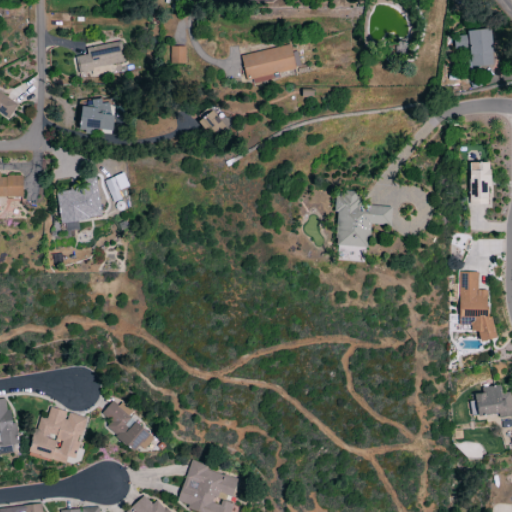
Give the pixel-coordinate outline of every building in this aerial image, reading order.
[(492,66),(491,30),(465,31),(466,36),(453,37),(453,49),(467,49),(468,71),(480,70),(480,67),(492,66)] [(86,49),(87,55),(75,57),(77,71),(122,65),(119,45),(86,49)] [(246,83),(295,74),(290,45),(240,55),(246,83)] [(185,47),(169,47),(170,64),(185,64),(185,47)] [(0,114),(8,119),(17,104),(0,93),(0,114)] [(111,132),(113,104),(101,103),(101,100),(89,99),(89,107),(81,106),(79,129),(111,132)] [(210,139),(225,129),(212,111),(198,121),(210,139)] [(22,177),(0,176),(0,197),(22,198),(22,177)] [(101,218),(95,178),(82,180),(83,188),(55,192),(59,223),(101,218)] [(367,248),(368,225),(389,226),(391,208),(357,206),(358,194),(337,192),(333,246),(367,248)] [(477,273),(458,273),(457,325),(470,325),(470,332),(477,332),(477,341),(489,341),(490,291),(477,291),(477,273)] [(511,414),(510,393),(500,394),(499,386),(483,388),(484,393),(470,394),(473,418),(511,414)] [(0,399),(0,449),(18,447),(14,422),(9,423),(6,399),(0,399)] [(128,416),(130,414),(114,399),(100,414),(110,422),(105,428),(135,455),(151,437),(128,416)] [(85,418),(67,413),(67,412),(49,408),(46,419),(37,417),(27,456),(64,465),(66,457),(75,459),(85,418)] [(237,477),(188,463),(176,504),(199,511),(198,511),(229,511),(232,504),(220,501),(219,505),(213,503),(216,493),(231,497),(237,477)] [(167,511),(156,500),(151,505),(143,496),(125,511),(167,511)]
